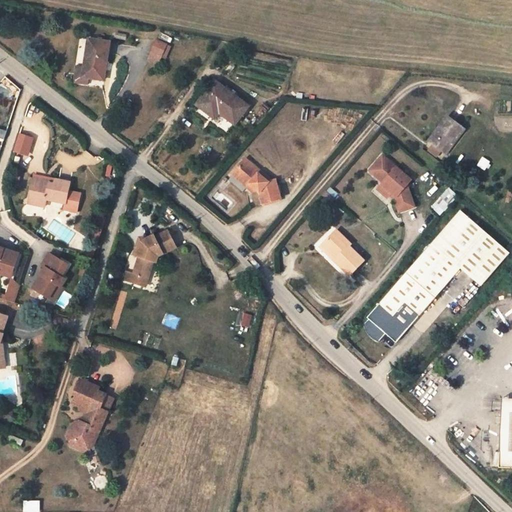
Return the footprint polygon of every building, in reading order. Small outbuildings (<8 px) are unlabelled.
[(83,66),(76,65),(73,82),(88,84),(90,78),(103,80),(109,43),(88,40),(83,66)] [(167,45),(156,40),(151,51),(147,58),(151,60),(157,63),(161,55),(167,45)] [(170,46),(167,45),(161,55),(164,57),(170,46)] [(198,104),(209,113),(213,107),(219,112),(235,124),(248,106),(215,81),(198,104)] [(215,118),(219,112),(213,107),(209,113),(215,118)] [(446,154),(464,129),(448,116),(430,141),(446,154)] [(19,132),(13,152),(29,156),(35,137),(19,132)] [(383,155),(371,171),(385,183),(382,186),(391,195),(393,193),(397,197),(395,199),(401,212),(417,206),(407,185),(411,180),(383,155)] [(246,159),(235,171),(243,177),(240,181),(250,189),(253,186),(257,189),(261,192),(264,203),(281,198),(276,180),(272,181),(269,182),(259,174),(261,172),(246,159)] [(233,174),(240,181),(243,177),(235,171),(233,174)] [(272,181),(261,172),(259,174),(269,182),(272,181)] [(44,179),(34,177),(34,178),(29,204),(46,207),(47,200),(66,203),(65,208),(78,211),(81,192),(69,189),(71,183),(55,179),(55,182),(54,184),(43,183),(44,179)] [(382,186),(379,190),(388,198),(391,195),(382,186)] [(331,187),(327,192),(334,198),(338,193),(331,187)] [(441,214),(458,195),(449,187),(432,206),(441,214)] [(327,192),(326,191),(323,195),(331,202),(334,198),(327,192)] [(369,318),(365,323),(365,324),(366,325),(366,328),(367,330),(368,332),(369,334),(371,336),(372,337),(374,339),(376,340),(378,341),(380,341),(388,333),(398,342),(461,268),(482,286),(510,253),(461,210),(368,317),(369,318)] [(337,230),(323,244),(339,260),(338,262),(351,275),(365,260),(350,246),(352,244),(337,230)] [(140,258),(133,277),(147,282),(154,262),(156,263),(157,258),(176,247),(167,231),(154,238),(153,236),(144,240),(143,239),(142,239),(141,239),(140,239),(139,239),(139,240),(138,240),(138,241),(136,248),(137,249),(137,251),(135,251),(133,256),(140,258)] [(337,262),(338,262),(339,260),(323,244),(321,246),(337,262)] [(0,267),(13,272),(20,255),(0,247),(0,267)] [(47,266),(34,286),(49,296),(58,283),(62,286),(67,278),(63,275),(70,263),(51,252),(43,264),(47,266)] [(0,274),(11,278),(13,272),(0,267),(0,274)] [(133,277),(126,275),(124,282),(146,289),(147,282),(133,277)] [(11,280),(4,299),(15,302),(21,283),(11,280)] [(49,296),(55,300),(63,286),(62,286),(58,283),(49,296)] [(16,353),(5,354),(5,355),(6,368),(18,366),(16,353)] [(99,386),(80,378),(74,393),(77,394),(73,402),(81,406),(80,408),(88,412),(84,421),(80,420),(72,438),(85,443),(89,434),(97,437),(108,411),(100,407),(106,393),(98,389),(99,386)] [(114,396),(106,393),(100,407),(108,411),(114,396)] [(19,395),(10,399),(14,407),(23,403),(19,395)] [(511,398),(502,398),(501,411),(511,411),(511,398)] [(511,467),(511,411),(501,411),(499,467),(511,467)] [(72,438),(80,420),(74,423),(69,434),(73,444),(84,449),(93,445),(97,437),(89,434),(85,443),(72,438)] [(40,511),(40,500),(24,500),(23,511),(40,511)]
